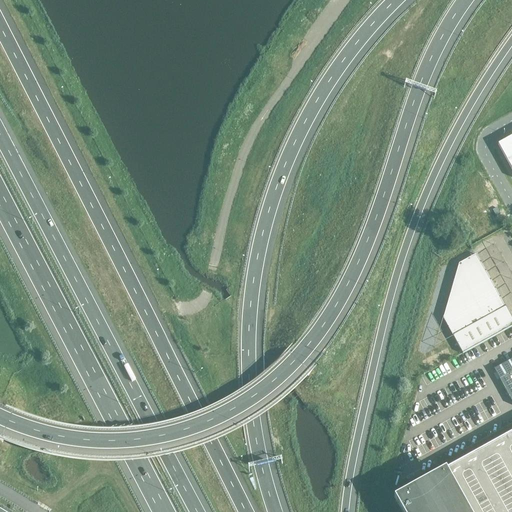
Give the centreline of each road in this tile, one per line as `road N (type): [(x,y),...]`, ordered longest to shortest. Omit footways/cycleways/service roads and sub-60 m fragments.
road 1 (motorway): [(0,418),(75,440),(150,439),(228,412),(280,375),(357,265),(427,68),(465,0)]
road 2 (motorway): [(274,511),(247,370),(260,237),(313,103),(394,0)]
road 3 (motorway): [(247,511),(0,25)]
road 4 (motorway): [(345,511),(407,238),(467,111),(511,44)]
road 5 (motorway): [(196,511),(0,133)]
road 6 (motorway): [(0,198),(163,511)]
road 7 (unknown): [(511,269),(494,239),(449,262),(423,340)]
